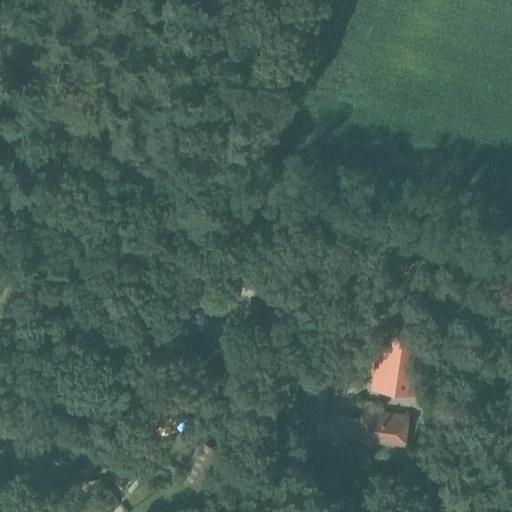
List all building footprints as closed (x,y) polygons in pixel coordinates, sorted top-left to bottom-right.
[(264,273),(255,299),(282,308),(291,282),(264,273)] [(225,309),(188,293),(177,318),(213,335),(225,309)] [(380,329),(372,385),(416,392),(424,336),(380,329)] [(322,413),(328,373),(310,371),(304,410),(302,410),(299,424),(290,423),(289,433),(306,435),(306,439),(341,443),(343,433),(347,433),(348,427),(360,429),(358,439),(403,445),(408,415),(373,410),(375,402),(364,400),(362,408),(363,408),(361,419),(322,413)] [(168,436),(179,419),(169,412),(157,428),(168,436)] [(7,438),(0,435),(0,444),(6,446),(5,449),(64,464),(69,443),(10,428),(7,438)] [(215,497),(235,457),(200,439),(180,478),(215,497)] [(111,511),(114,510),(99,491),(71,511),(111,511)]
